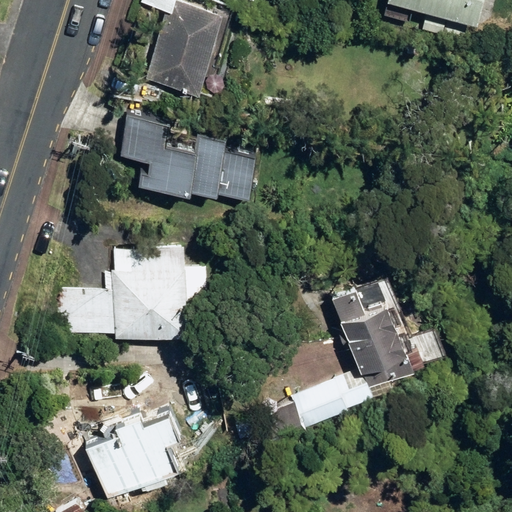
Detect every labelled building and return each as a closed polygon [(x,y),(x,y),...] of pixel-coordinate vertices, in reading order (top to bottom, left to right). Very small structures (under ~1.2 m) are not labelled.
[(222,11),(190,0),(168,0),(146,77),(200,92),(222,11)] [(478,17),(481,0),(388,0),(386,13),(410,18),(414,4),(478,17)] [(443,28),(446,16),(426,12),(423,24),(443,28)] [(464,39),(467,21),(448,17),(445,35),(464,39)] [(192,185),(249,195),(255,153),(225,148),(226,134),(198,128),(196,145),(166,140),(170,119),(127,112),(121,149),(147,154),(145,166),(138,165),(136,179),(191,189),(192,185)] [(53,288),(55,333),(117,330),(117,334),(184,331),(184,327),(210,326),(207,260),(185,261),(184,242),(120,246),(121,265),(116,266),(117,286),(53,288)] [(366,307),(356,285),(331,294),(360,366),(289,394),(291,397),(258,409),(267,436),(303,422),(304,425),(348,408),(347,405),(393,387),(390,378),(414,369),(387,298),(366,307)] [(179,434),(168,408),(143,418),(140,411),(109,424),(112,432),(86,443),(108,493),(135,481),(138,489),(168,477),(164,469),(178,464),(167,439),(179,434)] [(55,511),(86,511),(76,497),(55,511)]
